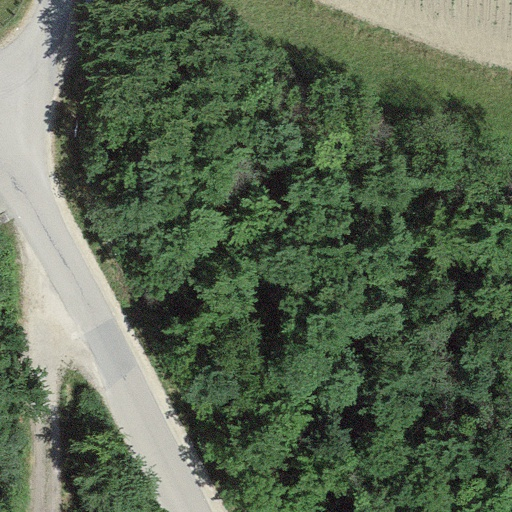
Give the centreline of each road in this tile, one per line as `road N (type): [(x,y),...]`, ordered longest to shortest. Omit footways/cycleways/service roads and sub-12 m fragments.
road 1 (unclassified): [(188,511),(0,167)]
road 2 (track): [(61,511),(65,408),(98,347)]
road 3 (unclassified): [(0,109),(46,48),(57,0)]
